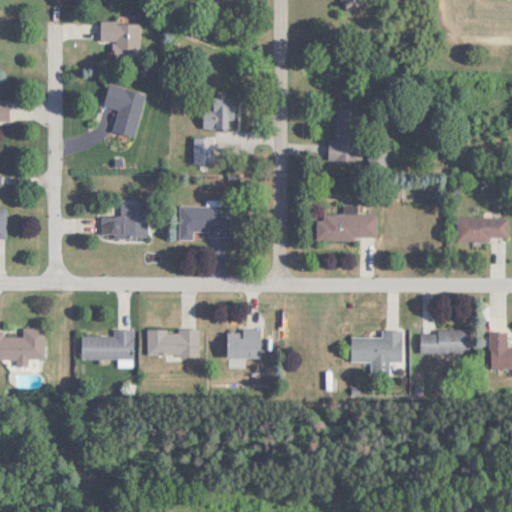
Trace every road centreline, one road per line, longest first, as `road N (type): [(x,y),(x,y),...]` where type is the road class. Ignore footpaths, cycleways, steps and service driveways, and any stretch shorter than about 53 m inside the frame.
road 1 (residential): [(511,289),(0,295)]
road 2 (residential): [(50,295),(48,11)]
road 3 (residential): [(278,183),(280,0)]
